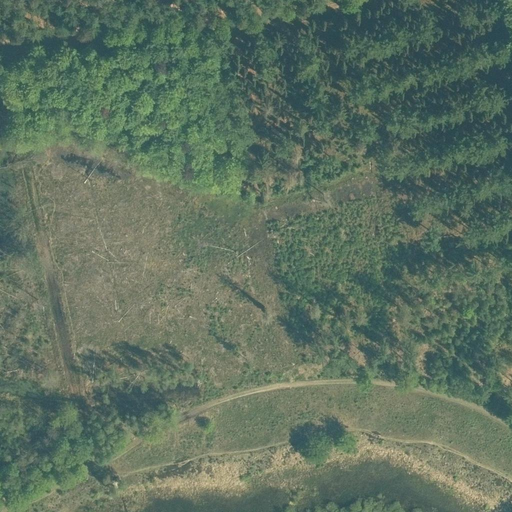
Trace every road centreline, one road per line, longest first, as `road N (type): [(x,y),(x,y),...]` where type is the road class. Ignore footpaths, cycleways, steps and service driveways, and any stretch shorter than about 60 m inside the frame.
road 1 (track): [(91,469),(205,406),(287,384),(398,385),(466,403),(511,427)]
road 2 (track): [(91,469),(0,80)]
road 3 (track): [(0,40),(213,32),(351,0)]
